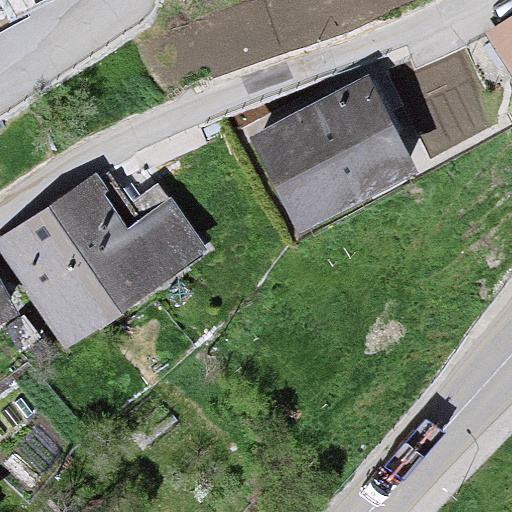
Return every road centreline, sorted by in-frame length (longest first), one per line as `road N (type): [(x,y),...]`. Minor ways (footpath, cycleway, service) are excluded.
road 1 (residential): [(0,222),(146,136),(466,20),(497,0)]
road 2 (tertiary): [(511,358),(373,511)]
road 3 (residential): [(0,109),(132,26),(142,0)]
